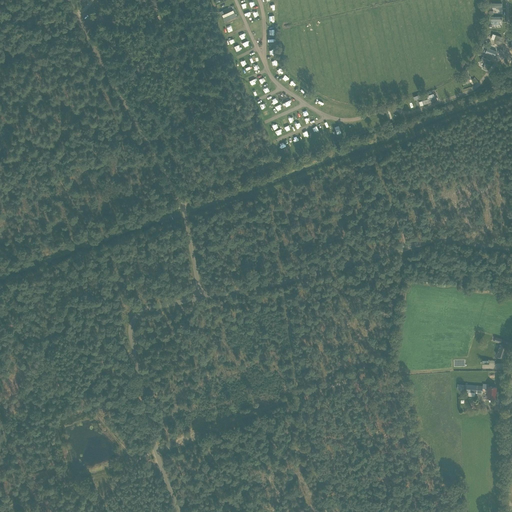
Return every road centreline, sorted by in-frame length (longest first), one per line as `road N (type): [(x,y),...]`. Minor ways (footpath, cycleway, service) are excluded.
road 1 (unclassified): [(201,298),(182,205),(67,0)]
road 2 (unclassified): [(201,298),(438,239),(511,248)]
road 3 (unclassified): [(178,511),(155,451),(125,318),(201,298)]
road 4 (track): [(155,451),(296,396)]
road 5 (unclassified): [(508,511),(511,382)]
